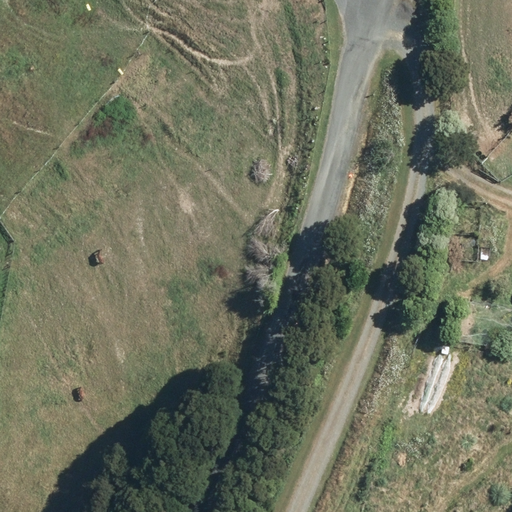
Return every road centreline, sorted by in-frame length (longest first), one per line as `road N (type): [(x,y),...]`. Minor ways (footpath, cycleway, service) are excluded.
road 1 (track): [(370,0),(411,83),(419,185),(287,511)]
road 2 (track): [(186,511),(364,0)]
road 3 (track): [(411,83),(474,179),(511,189)]
